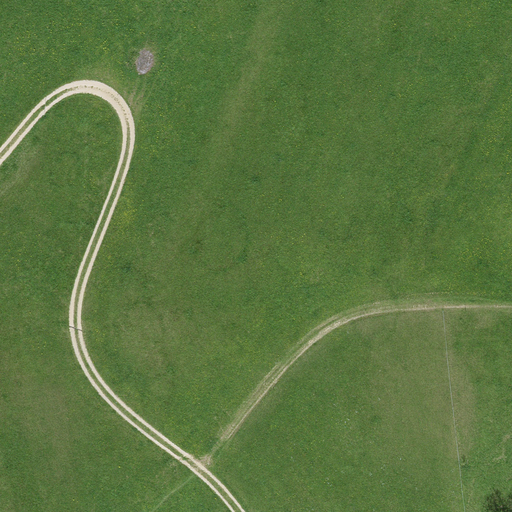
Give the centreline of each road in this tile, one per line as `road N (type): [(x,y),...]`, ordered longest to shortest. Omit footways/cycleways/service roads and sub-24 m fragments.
road 1 (track): [(0,163),(58,94),(104,90),(115,100),(128,121),(129,147),(83,283),(81,347),(110,396),(198,470)]
road 2 (track): [(454,303),(358,312),(313,336),(255,394),(198,470)]
